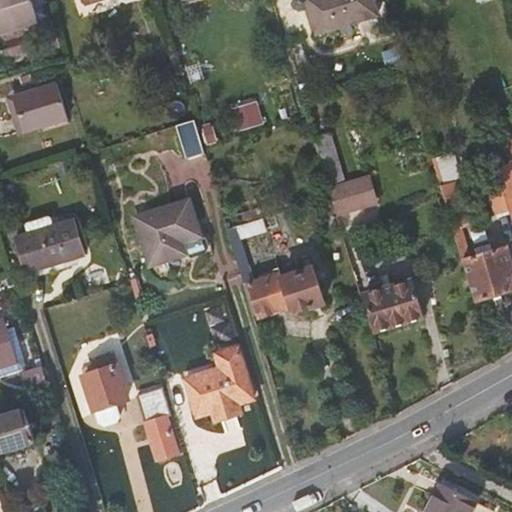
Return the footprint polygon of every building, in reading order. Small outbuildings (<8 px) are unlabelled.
[(0,0),(0,41),(40,29),(31,0),(0,0)] [(371,0),(307,0),(306,1),(316,37),(377,18),(371,0)] [(15,100),(25,138),(70,125),(59,87),(15,100)] [(187,162),(207,156),(196,122),(176,128),(187,162)] [(330,134),(313,139),(318,154),(334,149),(330,134)] [(338,160),(321,165),(329,192),(336,214),(356,208),(348,181),(344,181),(338,160)] [(511,170),(511,168),(498,172),(500,177),(510,210),(511,216),(511,170)] [(497,215),(510,210),(500,177),(487,181),(497,215)] [(465,192),(444,198),(476,301),(511,290),(511,258),(508,247),(470,257),(461,225),(474,222),(465,192)] [(190,204),(138,220),(152,268),(184,258),(188,260),(204,255),(205,248),(204,242),(201,239),(190,204)] [(86,254),(74,218),(60,224),(58,214),(51,210),(27,217),(24,224),(27,233),(18,236),(28,272),(86,254)] [(267,222),(264,210),(226,221),(245,284),(253,310),(258,309),(260,313),(290,304),(292,310),(326,299),(315,266),(284,276),(282,270),(255,278),(241,230),(267,222)] [(350,226),(340,229),(360,295),(365,294),(376,330),(425,316),(414,280),(370,292),(350,226)] [(3,320),(0,320),(0,365),(16,360),(3,320)] [(217,372),(188,381),(198,418),(214,413),(216,423),(243,415),(239,405),(255,400),(239,348),(212,357),(215,365),(217,372)] [(23,371),(28,389),(48,383),(42,364),(23,371)] [(186,374),(188,381),(217,372),(215,365),(186,374)] [(127,368),(87,379),(98,415),(138,404),(127,368)] [(0,417),(0,452),(35,441),(26,409),(0,417)] [(146,418),(165,480),(185,474),(167,412),(146,418)] [(444,484),(429,511),(475,511),(480,503),(444,484)]
